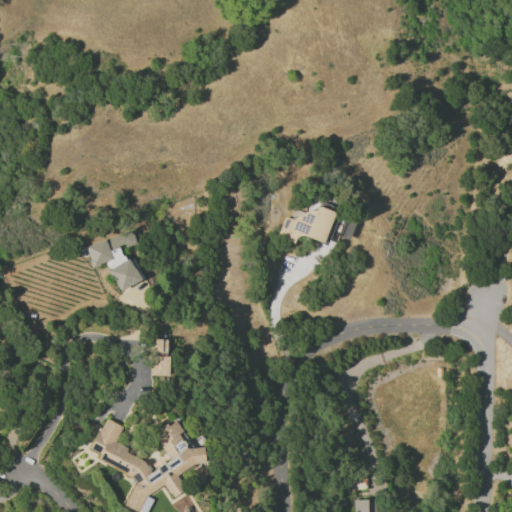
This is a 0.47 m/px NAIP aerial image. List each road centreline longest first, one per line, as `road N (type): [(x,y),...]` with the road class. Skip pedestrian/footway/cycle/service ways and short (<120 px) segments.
road 1 (residential): [(475,307),(441,325),(337,335),(290,364),(283,511),(56,495),(18,470)]
road 2 (residential): [(479,511),(486,381),(475,307)]
